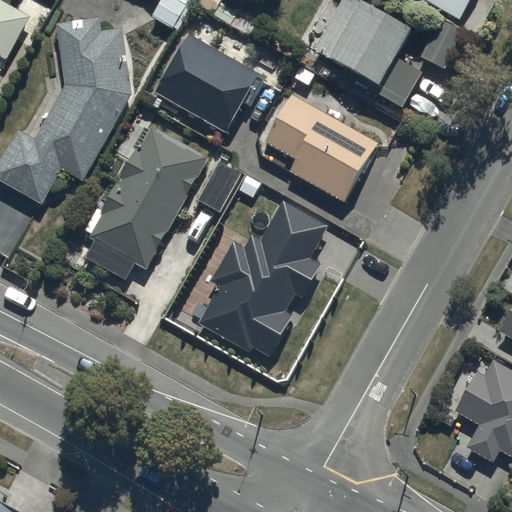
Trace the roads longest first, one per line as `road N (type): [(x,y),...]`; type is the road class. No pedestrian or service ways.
road 1 (residential): [(511,134),(315,482)]
road 2 (secondary): [(0,322),(315,482)]
road 3 (secondary): [(124,454),(0,384)]
